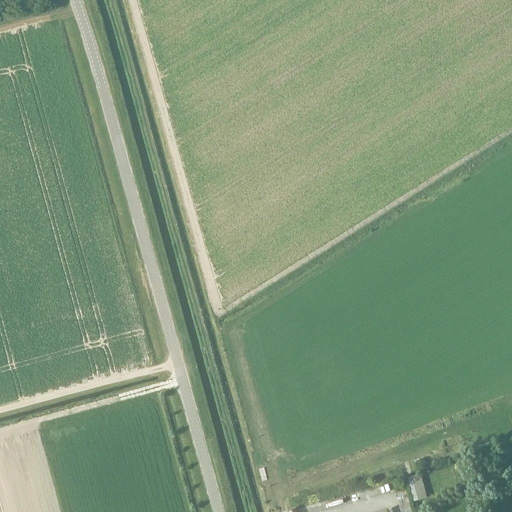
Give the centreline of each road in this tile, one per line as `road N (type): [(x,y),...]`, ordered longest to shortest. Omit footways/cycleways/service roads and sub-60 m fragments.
road 1 (secondary): [(217,511),(74,0)]
road 2 (track): [(251,511),(109,0)]
